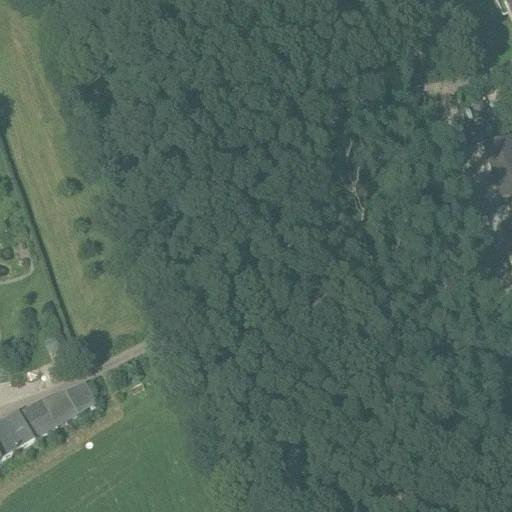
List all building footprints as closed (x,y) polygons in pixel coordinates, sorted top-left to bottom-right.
[(511,0),(501,0),(511,22),(511,0)] [(511,87),(502,91),(508,105),(511,102),(511,87)] [(511,149),(508,140),(483,150),(493,176),(511,168),(511,149)] [(511,168),(493,176),(503,202),(511,197),(511,168)] [(511,226),(501,230),(507,245),(511,242),(511,226)] [(29,407),(0,423),(0,461),(45,435),(29,407)]
